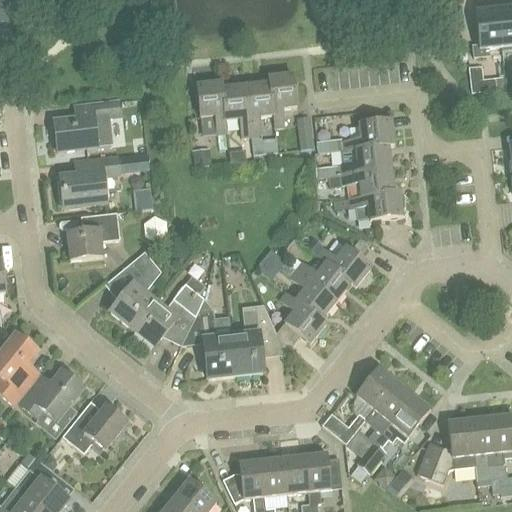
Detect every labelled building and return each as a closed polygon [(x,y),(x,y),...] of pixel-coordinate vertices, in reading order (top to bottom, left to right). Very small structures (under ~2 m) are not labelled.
[(0,0),(0,33),(10,33),(7,1),(0,1),(0,0)] [(502,49),(511,48),(511,10),(498,12),(502,49)] [(473,61),(489,59),(489,51),(502,49),(498,12),(475,15),(478,48),(472,48),(473,61)] [(466,53),(459,54),(458,54),(459,64),(467,63),(467,62),(466,53)] [(274,130),(284,129),(282,111),(296,110),(292,77),(268,80),(269,86),(273,119),(274,130)] [(472,96),(506,92),(505,80),(471,84),(472,96)] [(225,124),(221,92),(220,86),(196,88),(200,122),(214,120),(216,137),(226,136),(225,124)] [(254,158),(263,157),(261,138),(259,121),(273,119),(269,86),(245,89),(252,139),(254,158)] [(252,139),(245,89),(221,92),(225,124),(238,123),(240,141),(252,139)] [(57,154),(97,150),(94,122),(122,119),(121,105),(83,110),(84,122),(54,125),(57,154)] [(375,126),(373,114),(357,116),(360,141),(342,143),(343,154),(355,153),(388,149),(394,148),(391,124),(375,126)] [(300,153),(314,151),(310,119),(296,121),(300,153)] [(321,154),(342,151),(340,141),(319,143),(321,154)] [(316,182),(328,181),(391,173),(388,149),(355,153),(356,167),(339,169),(315,172),(316,182)] [(229,154),(230,166),(247,164),(245,152),(229,154)] [(195,170),(211,169),(210,160),(209,153),(205,153),(193,154),(194,159),(195,170)] [(119,176),(148,173),(146,158),(117,162),(119,176)] [(63,212),(105,207),(102,180),(119,178),(119,176),(117,162),(85,165),(87,177),(60,180),(63,212)] [(340,179),(328,181),(329,188),(329,189),(341,188),(358,186),(360,201),(394,197),(391,173),(340,179)] [(402,220),(400,196),(394,197),(360,201),(349,202),(350,212),(368,210),(369,224),(402,220)] [(349,204),(334,205),(335,214),(350,212),(349,204)] [(69,264),(102,261),(101,245),(120,243),(117,216),(89,219),(90,234),(66,236),(69,264)] [(367,241),(376,240),(375,231),(366,232),(367,241)] [(317,257),(322,250),(323,249),(314,242),(307,250),(316,258),(317,257)] [(371,271),(345,250),(336,261),(322,250),(317,257),(316,258),(355,290),(371,271)] [(110,314),(132,332),(154,305),(151,302),(143,296),(152,285),(160,276),(143,256),(130,267),(107,287),(119,303),(110,314)] [(355,290),(316,258),(316,259),(324,265),(315,276),(302,265),(302,266),(296,261),(290,269),(296,273),(296,272),(336,304),(350,286),(355,290)] [(295,274),(285,266),(279,274),(289,282),(290,281),(303,292),(295,302),(321,323),(336,304),(296,272),(296,273),(295,274)] [(154,305),(132,332),(153,350),(163,338),(181,347),(196,317),(203,302),(198,298),(204,290),(192,281),(165,313),(154,305)] [(294,302),(286,295),(280,303),(294,315),(285,326),(310,346),(325,327),(321,323),(295,302),(294,302)] [(230,339),(235,379),(262,376),(261,361),(259,350),(280,348),(264,309),(242,312),(245,337),(230,339)] [(216,341),(213,314),(196,317),(181,347),(179,349),(203,347),(207,382),(235,379),(230,339),(216,341)] [(0,397),(13,408),(31,384),(21,375),(37,354),(15,337),(0,355),(0,397)] [(372,412),(395,384),(378,370),(355,398),(372,412)] [(75,416),(68,410),(83,391),(61,374),(51,387),(45,395),(35,387),(19,407),(39,423),(45,416),(56,425),(63,431),(75,416)] [(358,465),(412,398),(395,384),(372,412),(381,419),(372,429),(375,432),(355,457),(356,458),(353,461),(358,465)] [(403,444),(429,411),(412,398),(358,465),(357,468),(369,478),(386,456),(380,451),(388,441),(391,444),(396,438),(403,444)] [(103,453),(125,425),(104,409),(88,430),(77,421),(62,440),(83,457),(93,444),(103,453)] [(357,434),(366,423),(359,417),(348,431),(331,417),(322,429),(339,443),(345,447),(351,441),(357,434)] [(511,417),(491,420),(500,497),(500,501),(511,499),(511,481),(507,482),(505,468),(504,469),(503,462),(511,460),(511,417)] [(500,497),(491,420),(470,422),(475,471),(476,480),(489,478),(490,484),(491,484),(492,498),(500,497)] [(475,471),(470,422),(447,425),(450,449),(442,450),(439,456),(426,451),(416,477),(443,487),(448,474),(475,471)] [(307,495),(309,507),(309,511),(318,511),(318,508),(321,507),(319,494),(329,493),(330,494),(341,493),(338,463),(326,464),(325,457),(303,459),(307,495)] [(49,458),(42,466),(52,474),(55,469),(54,462),(49,458)] [(286,498),(307,495),(303,459),(282,462),(286,498)] [(60,511),(68,503),(45,486),(54,475),(52,474),(42,466),(35,460),(26,471),(28,473),(14,491),(25,500),(40,511),(60,511)] [(264,500),(286,498),(282,462),(260,464),(264,500)] [(242,503),(253,502),(253,511),(265,511),(264,500),(260,464),(238,467),(242,503)] [(387,490),(398,477),(386,468),(376,481),(387,490)] [(401,473),(398,477),(387,490),(396,497),(410,480),(401,473)] [(188,511),(210,511),(216,505),(188,483),(174,500),(188,511)] [(40,511),(25,500),(14,491),(0,508),(0,511),(40,511)] [(188,511),(174,500),(164,511),(188,511)]
